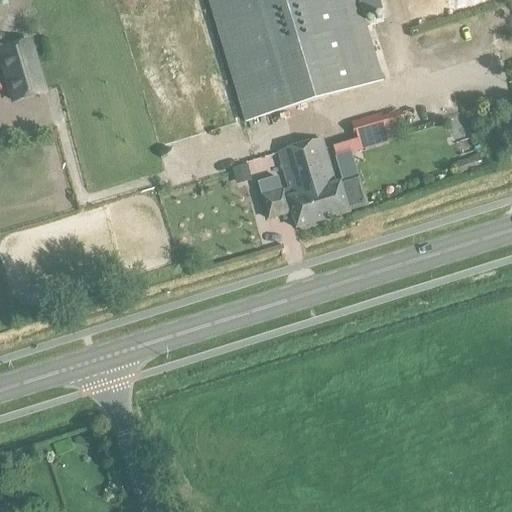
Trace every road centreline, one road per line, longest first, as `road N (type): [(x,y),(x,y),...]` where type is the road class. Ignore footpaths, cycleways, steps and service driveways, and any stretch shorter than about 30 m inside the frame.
road 1 (primary): [(511,231),(102,359)]
road 2 (unclassified): [(156,511),(102,359)]
